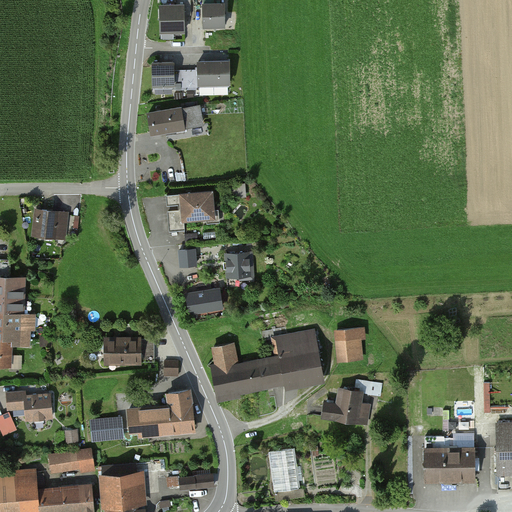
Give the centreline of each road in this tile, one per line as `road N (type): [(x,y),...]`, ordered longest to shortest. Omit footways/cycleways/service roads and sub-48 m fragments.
road 1 (tertiary): [(219,511),(226,448),(146,258),(127,188)]
road 2 (unknown): [(221,433),(280,416),(326,380),(335,340),(306,315)]
road 3 (tertiary): [(127,188),(143,0)]
road 4 (residential): [(127,188),(0,188)]
